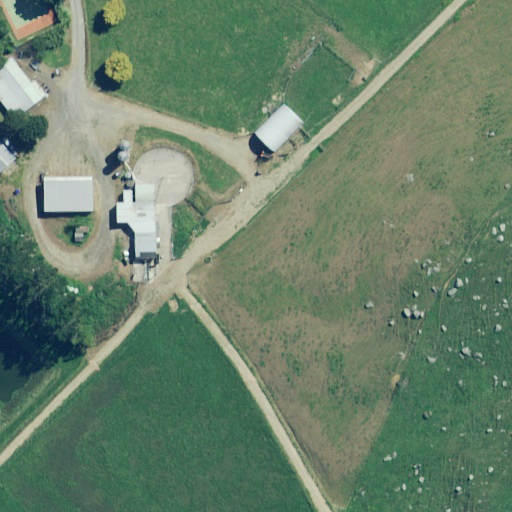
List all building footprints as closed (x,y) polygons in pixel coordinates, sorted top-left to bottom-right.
[(33,83),(14,59),(0,70),(0,97),(17,120),(48,96),(36,81),(33,83)] [(305,125),(286,105),(257,133),(276,153),(305,125)] [(17,159),(0,142),(0,171),(3,174),(17,159)] [(94,212),(94,179),(47,179),(47,212),(94,212)] [(157,205),(156,183),(136,183),(136,191),(125,192),(125,204),(118,205),(118,224),(130,224),(136,233),(137,253),(157,253),(157,205)]
